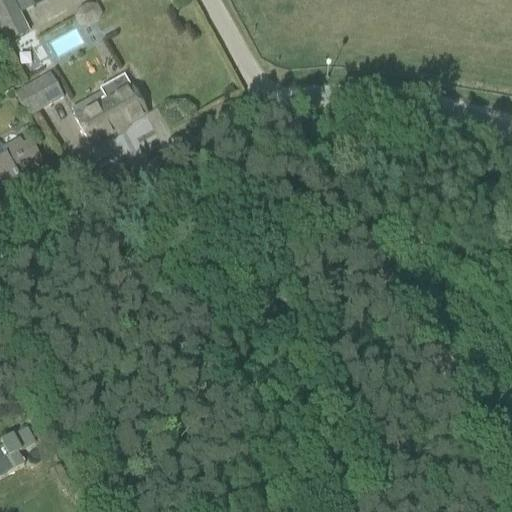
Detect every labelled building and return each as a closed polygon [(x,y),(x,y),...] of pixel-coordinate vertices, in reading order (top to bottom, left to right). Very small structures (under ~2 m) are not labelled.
[(30,34),(20,14),(12,0),(0,0),(0,33),(6,46),(30,34)] [(12,0),(20,14),(47,0),(12,0)] [(79,12),(74,21),(79,31),(89,31),(97,27),(102,18),(97,9),(87,8),(79,12)] [(26,120),(63,100),(50,76),(13,96),(26,120)] [(82,113),(73,117),(90,148),(98,144),(144,119),(128,88),(117,93),(82,113)] [(30,142),(22,147),(19,141),(2,150),(1,147),(0,146),(0,182),(5,192),(21,183),(18,178),(42,165),(30,142)] [(19,457),(35,448),(26,430),(0,444),(2,448),(0,449),(0,480),(3,479),(25,467),(19,457)] [(68,486),(60,490),(64,498),(73,493),(69,485),(68,486)]
